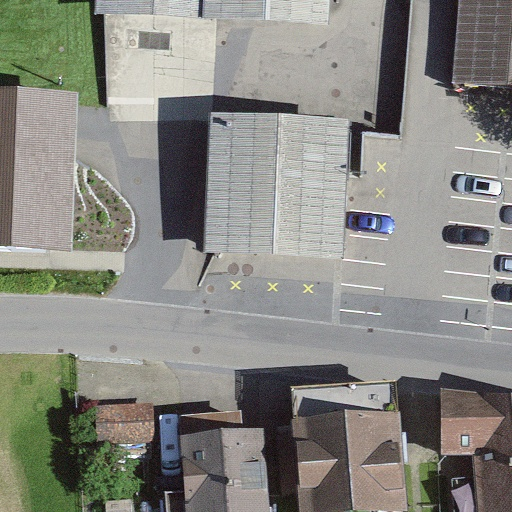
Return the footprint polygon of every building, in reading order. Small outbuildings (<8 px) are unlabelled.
[(97,0),(97,10),(312,18),(312,0),(97,0)] [(511,0),(453,0),(446,88),(511,93),(511,0)] [(54,184),(57,107),(57,106),(0,103),(0,250),(37,252),(40,183),(54,184)] [(207,250),(328,256),(332,135),(212,130),(207,250)] [(393,511),(387,423),(386,423),(384,393),(288,399),(292,456),(274,458),(277,494),(296,493),(297,511),(393,511)] [(511,511),(511,407),(437,397),(438,456),(474,455),(475,511),(511,511)] [(94,440),(142,438),(141,409),(93,411),(94,440)] [(183,511),(257,511),(253,439),(234,441),(232,419),(177,423),(183,511)]
